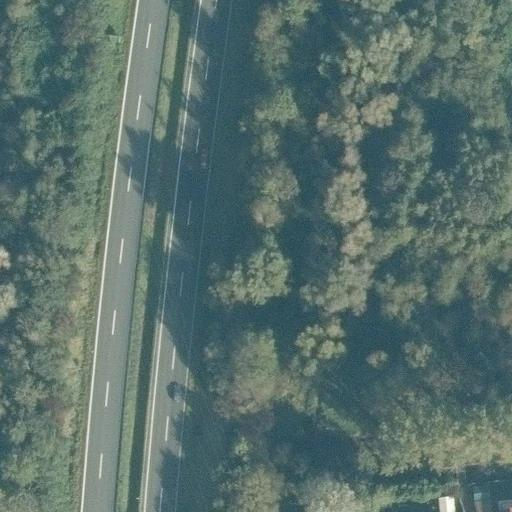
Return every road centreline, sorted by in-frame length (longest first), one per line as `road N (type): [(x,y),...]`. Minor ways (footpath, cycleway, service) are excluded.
road 1 (motorway): [(160,511),(216,0)]
road 2 (motorway): [(153,0),(97,511)]
